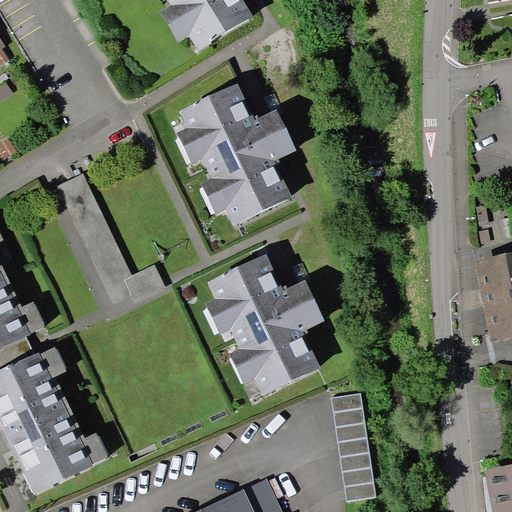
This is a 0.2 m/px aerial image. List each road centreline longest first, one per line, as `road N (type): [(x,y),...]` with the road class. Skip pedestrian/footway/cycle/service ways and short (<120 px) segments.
road 1 (residential): [(467,511),(444,0)]
road 2 (unknown): [(157,511),(290,457),(306,461),(314,511)]
